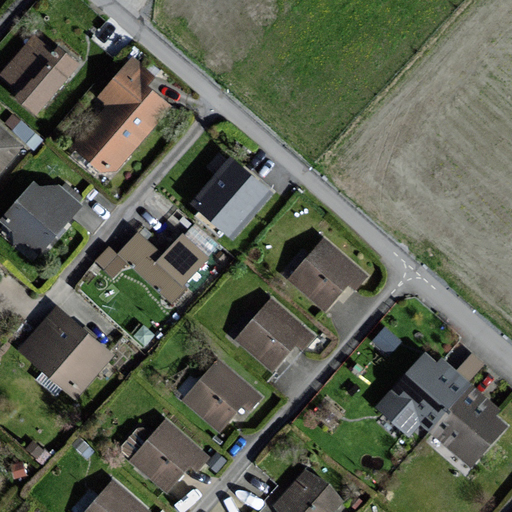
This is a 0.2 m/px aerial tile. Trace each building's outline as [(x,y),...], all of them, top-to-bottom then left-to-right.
[(35,40),(4,74),(24,92),(20,97),(35,111),(77,64),(59,48),(52,55),(35,40)] [(111,109),(79,148),(112,175),(168,106),(144,87),(153,76),(132,59),(100,99),(111,109)] [(0,126),(0,172),(23,146),(0,126)] [(238,166),(201,211),(233,237),(270,192),(238,166)] [(34,184),(4,221),(41,252),(80,204),(62,189),(57,187),(39,188),(34,184)] [(138,233),(118,253),(170,303),(185,288),(181,284),(207,258),(184,236),(163,257),(138,233)] [(324,240),(291,276),(326,307),(349,281),(356,287),(366,277),(324,240)] [(271,300),(237,337),(273,369),(297,342),(302,347),(312,336),(271,300)] [(58,309),(23,349),(74,395),(110,356),(58,309)] [(399,342),(384,330),(375,340),(390,353),(399,342)] [(439,367),(425,355),(391,395),(380,407),(409,433),(420,420),(432,431),(471,385),(444,361),(439,367)] [(217,362),(186,398),(220,429),(242,404),(249,410),(259,398),(217,362)] [(493,415),(498,408),(471,385),(432,431),(472,465),(506,426),(493,415)] [(167,420),(132,458),(167,490),(190,465),(197,470),(208,457),(167,420)] [(142,421),(124,444),(133,451),(151,429),(142,421)] [(42,451),(34,442),(27,449),(36,457),(42,451)] [(22,463),(13,466),(16,477),(25,474),(22,463)] [(305,471),(275,505),(283,511),(333,511),(341,503),(305,471)] [(143,511),(112,484),(86,511),(143,511)]
